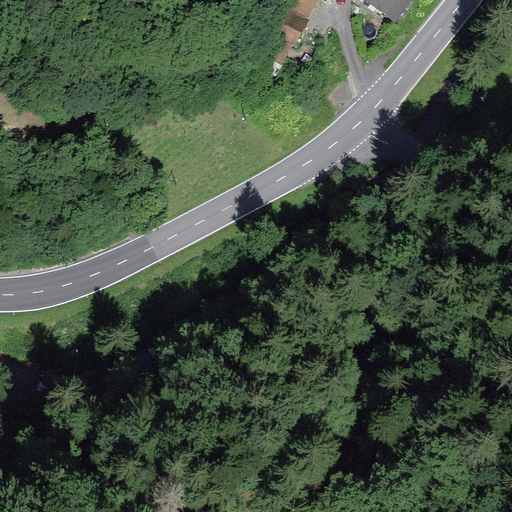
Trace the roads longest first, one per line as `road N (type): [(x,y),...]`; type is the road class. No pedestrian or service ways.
road 1 (secondary): [(358,123),(285,176),(117,264),(59,286),(0,294)]
road 2 (secondary): [(463,0),(358,123)]
road 3 (unclassified): [(511,163),(414,154),(358,123)]
